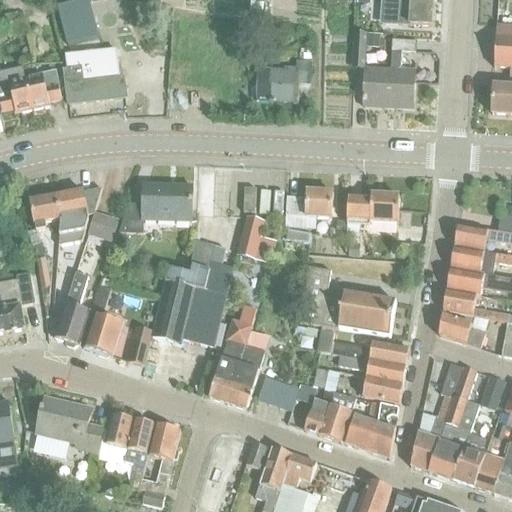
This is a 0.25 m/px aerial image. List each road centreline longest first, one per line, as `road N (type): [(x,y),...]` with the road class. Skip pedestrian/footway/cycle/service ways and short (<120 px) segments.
road 1 (tertiary): [(0,167),(130,144),(453,156)]
road 2 (residential): [(210,414),(43,364),(0,365)]
road 3 (residential): [(397,479),(210,414)]
road 4 (residential): [(423,347),(453,156)]
road 5 (residential): [(453,156),(466,0)]
road 6 (residential): [(397,479),(423,347)]
